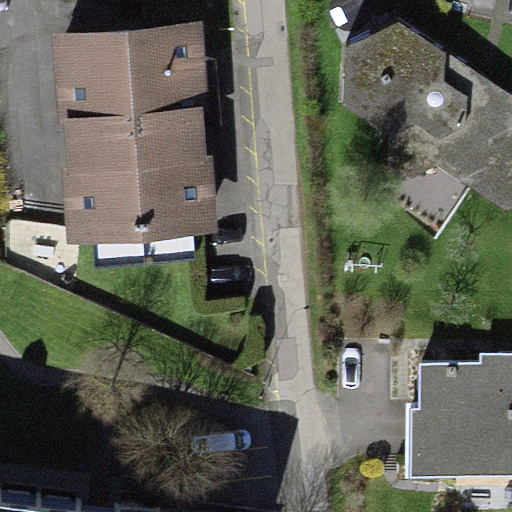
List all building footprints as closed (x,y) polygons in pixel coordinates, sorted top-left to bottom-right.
[(511,114),(511,99),(399,21),(347,42),(346,95),(383,122),(385,148),(405,163),(432,157),(501,206),(511,199),(511,125),(510,125),(511,114)] [(199,26),(62,31),(70,227),(207,221),(203,122),(223,122),(221,60),(200,61),(199,26)] [(0,486),(98,499),(118,501),(119,490),(158,496),(156,486),(157,451),(197,449),(273,446),(262,379),(193,344),(0,262),(0,486)] [(481,359),(416,359),(416,399),(403,399),(402,478),(455,478),(455,467),(510,467),(510,475),(511,474),(511,350),(491,351),(490,367),(481,366),(481,359)] [(0,511),(203,511),(199,511),(157,506),(118,501),(98,499),(0,486),(0,511)]
